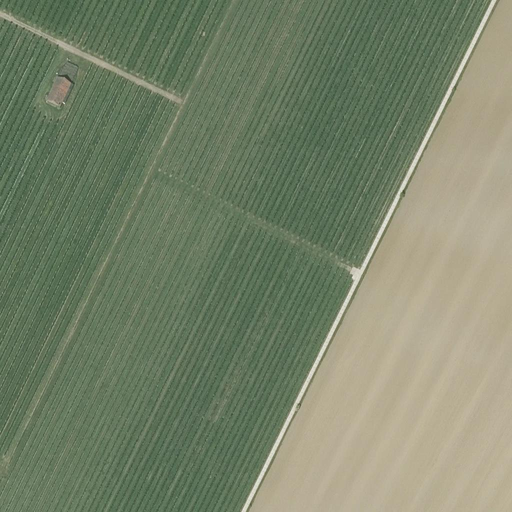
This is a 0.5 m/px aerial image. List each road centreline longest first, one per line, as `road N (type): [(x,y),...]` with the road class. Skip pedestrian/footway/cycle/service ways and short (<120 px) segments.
road 1 (track): [(493,0),(243,511)]
road 2 (track): [(0,467),(228,0)]
road 3 (track): [(358,275),(146,169)]
road 4 (track): [(180,101),(0,15)]
